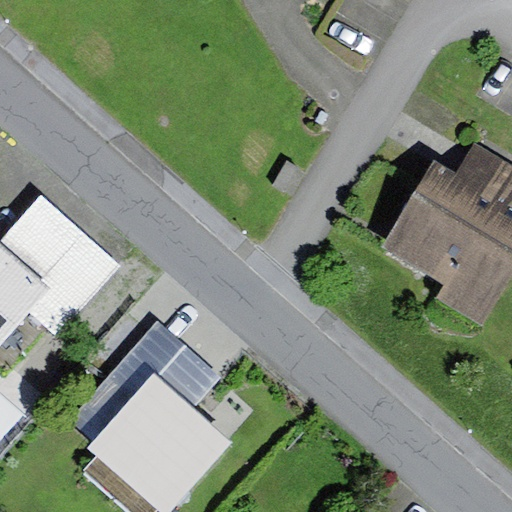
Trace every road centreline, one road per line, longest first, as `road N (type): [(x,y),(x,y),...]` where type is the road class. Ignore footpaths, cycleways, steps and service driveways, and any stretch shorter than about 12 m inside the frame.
road 1 (residential): [(239,311),(440,0)]
road 2 (residential): [(239,311),(0,88)]
road 3 (residential): [(470,511),(239,311)]
